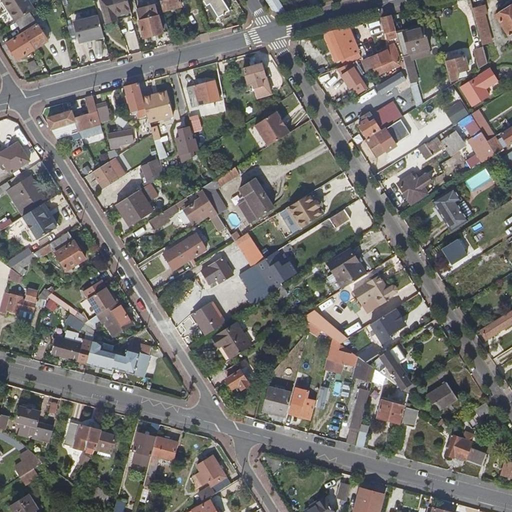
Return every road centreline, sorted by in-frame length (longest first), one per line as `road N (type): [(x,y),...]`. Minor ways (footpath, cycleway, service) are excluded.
road 1 (residential): [(271,32),(511,416)]
road 2 (residential): [(16,100),(222,425)]
road 3 (residential): [(222,425),(511,503)]
road 4 (residential): [(16,100),(271,32)]
road 5 (residential): [(0,367),(222,425)]
road 6 (residential): [(271,32),(391,0)]
